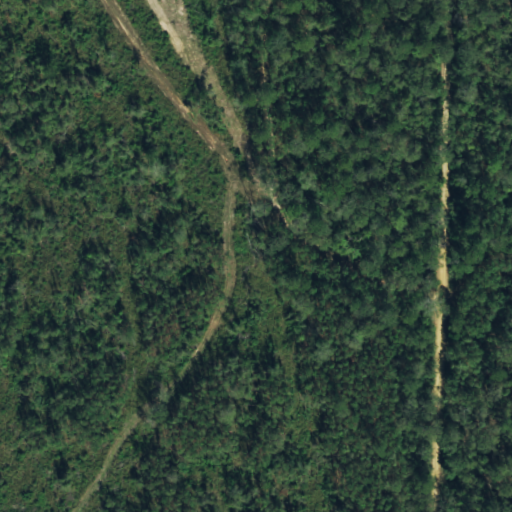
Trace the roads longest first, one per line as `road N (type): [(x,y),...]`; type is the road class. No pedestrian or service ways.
road 1 (residential): [(444,281),(335,247),(311,222),(311,187),(296,177),(276,63),(278,0)]
road 2 (residential): [(444,281),(458,0)]
road 3 (residential): [(432,511),(444,281)]
